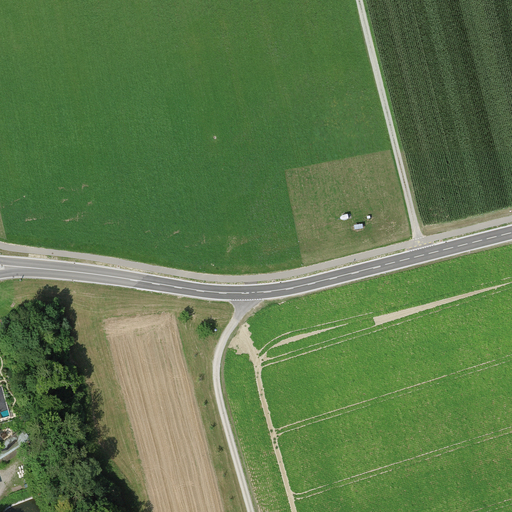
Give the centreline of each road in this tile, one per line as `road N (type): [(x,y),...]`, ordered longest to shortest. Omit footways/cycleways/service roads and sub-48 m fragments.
road 1 (tertiary): [(192,290),(286,290),(511,234)]
road 2 (track): [(361,0),(424,257)]
road 3 (track): [(251,511),(218,366),(226,335),(254,294)]
road 4 (tertiary): [(192,290),(23,267)]
